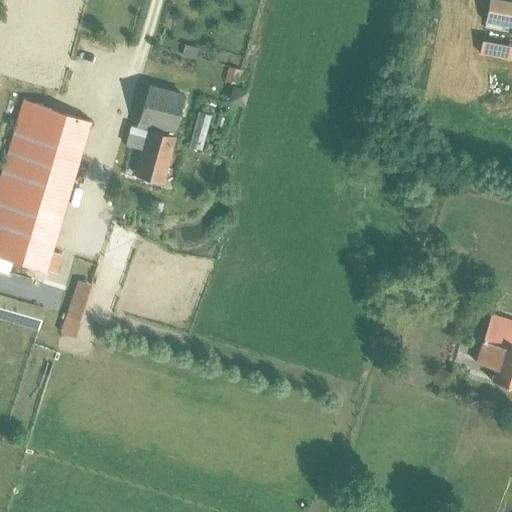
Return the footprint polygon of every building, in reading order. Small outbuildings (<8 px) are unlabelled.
[(511,26),(511,1),(502,0),(488,0),(485,22),(511,26)] [(228,68),(224,82),(236,86),(240,71),(228,68)] [(146,130),(134,175),(162,182),(174,138),(172,137),(183,98),(148,88),(137,128),(146,130)] [(0,178),(0,197),(61,216),(91,121),(24,101),(0,178)] [(0,299),(0,319),(37,330),(43,312),(0,299)] [(511,321),(492,315),(476,364),(493,369),(489,380),(511,387),(511,321)]
